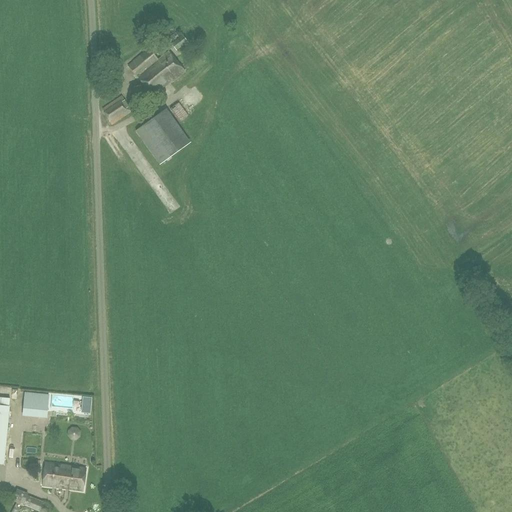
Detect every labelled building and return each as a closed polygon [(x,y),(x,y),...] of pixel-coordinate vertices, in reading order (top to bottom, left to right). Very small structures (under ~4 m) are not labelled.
[(176,51),(187,41),(181,35),(171,43),(176,51)] [(158,59),(149,48),(128,64),(152,96),(171,81),(184,71),(168,51),(158,59)] [(112,124),(131,111),(121,95),(101,109),(112,124)] [(180,121),(188,115),(178,102),(170,108),(180,121)] [(159,164),(190,142),(166,108),(135,130),(159,164)] [(48,399),(25,396),(23,415),(46,417),(48,399)] [(91,399),(83,398),(81,412),(89,413),(91,399)] [(0,464),(3,464),(9,407),(0,405),(0,464)] [(82,490),(85,468),(45,463),(42,485),(82,490)] [(38,511),(42,502),(26,495),(27,493),(17,489),(12,500),(15,501),(11,511),(32,511),(33,509),(38,511)]
